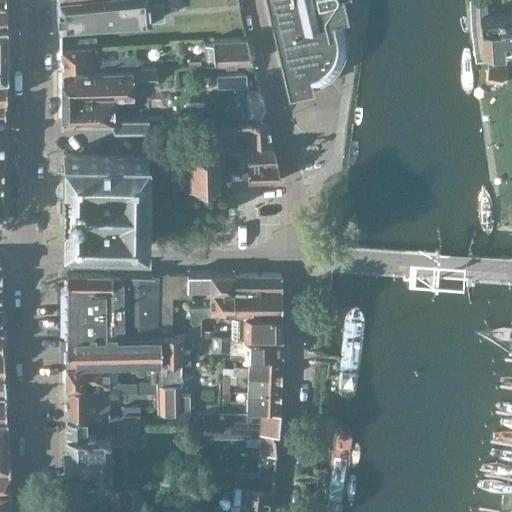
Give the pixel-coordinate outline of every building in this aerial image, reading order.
[(56,0),(59,25),(67,24),(67,32),(87,31),(87,23),(164,18),(162,0),(153,0),(149,0),(56,0)] [(313,84),(311,77),(320,73),(328,68),(334,60),(338,52),(339,42),(338,33),(345,31),(342,19),(348,17),(344,0),(265,0),(288,95),(314,89),(313,84)] [(479,15),(480,27),(482,51),(511,49),(511,12),(487,14),(486,1),(479,2),(480,15),(479,15)] [(252,62),(246,37),(245,37),(245,38),(213,39),(212,39),(212,44),(205,45),(206,65),(251,62),(252,62)] [(97,60),(96,47),(60,49),(61,72),(61,73),(137,68),(136,54),(118,55),(118,58),(97,60)] [(114,115),(114,97),(133,97),(133,82),(158,81),(156,66),(137,68),(61,73),(62,122),(110,121),(114,129),(145,129),(145,119),(119,119),(119,115),(114,115)] [(488,67),(486,81),(501,84),(504,70),(488,67)] [(244,88),(249,87),(248,80),(242,81),(242,71),(216,73),(217,88),(243,86),(243,85),(244,85),(244,88)] [(264,106),(262,95),(258,92),(258,89),(246,90),(248,117),(260,116),(260,111),(262,111),(264,106)] [(248,137),(248,145),(272,144),(267,122),(237,124),(237,138),(248,137)] [(248,181),(280,180),(272,144),(248,145),(246,146),(248,181)] [(225,148),(189,149),(188,182),(219,183),(219,181),(226,180),(225,148)] [(228,157),(240,156),(240,148),(228,148),(228,157)] [(148,156),(63,154),(62,244),(147,245),(148,156)] [(66,362),(109,362),(156,363),(156,381),(156,392),(156,398),(157,412),(189,412),(189,394),(181,394),(181,362),(190,362),(189,350),(183,350),(183,335),(171,335),(156,335),(158,274),(154,274),(112,273),(66,273),(66,287),(66,337),(66,362)] [(235,314),(234,287),(234,273),(188,274),(188,292),(209,292),(209,306),(189,307),(189,335),(201,335),(201,337),(213,336),(213,330),(201,330),(200,317),(210,314),(231,314),(235,314)] [(281,273),(235,273),(234,273),(234,287),(235,314),(244,314),(282,313),(281,287),(281,273)] [(188,274),(158,274),(156,335),(171,335),(172,297),(188,297),(188,292),(188,274)] [(367,310),(348,307),(337,399),(357,401),(367,310)] [(282,339),(282,313),(244,314),(235,314),(231,314),(230,338),(244,338),(282,339)] [(282,339),(244,338),(230,338),(229,354),(283,356),(282,339)] [(233,366),(232,375),(236,375),(281,376),(281,358),(248,358),(248,367),(233,366)] [(109,381),(109,362),(66,362),(64,362),(64,387),(109,387),(109,390),(118,390),(118,392),(136,392),(136,381),(109,381)] [(222,374),(222,391),(230,392),(230,375),(222,374)] [(281,376),(236,375),(235,384),(248,384),(248,392),(280,393),(281,376)] [(156,381),(136,381),(136,392),(156,392),(156,381)] [(109,390),(109,387),(64,387),(65,414),(90,413),(108,412),(109,412),(109,390)] [(221,412),(277,411),(280,411),(280,393),(248,392),(247,403),(230,402),(230,392),(222,391),(221,412)] [(259,437),(258,453),(257,471),(235,470),(234,486),(273,488),(276,454),(274,437),(272,437),(273,432),(278,432),(280,411),(277,411),(221,412),(203,412),(203,437),(259,437)] [(64,443),(65,464),(90,463),(90,468),(109,467),(111,467),(111,462),(122,462),(122,443),(114,443),(114,435),(140,435),(139,413),(123,413),(119,416),(108,416),(108,412),(90,413),(90,419),(66,419),(66,436),(65,436),(65,443),(64,443)] [(0,468),(9,468),(6,419),(0,418),(0,468)] [(324,511),(343,511),(354,423),(335,421),(324,511)] [(9,490),(9,468),(0,468),(0,492),(9,492),(9,490)] [(270,511),(273,488),(234,486),(233,503),(239,504),(238,511),(270,511)] [(112,511),(139,511),(139,489),(112,490),(112,511)] [(7,511),(9,492),(0,492),(0,511),(7,511)]
